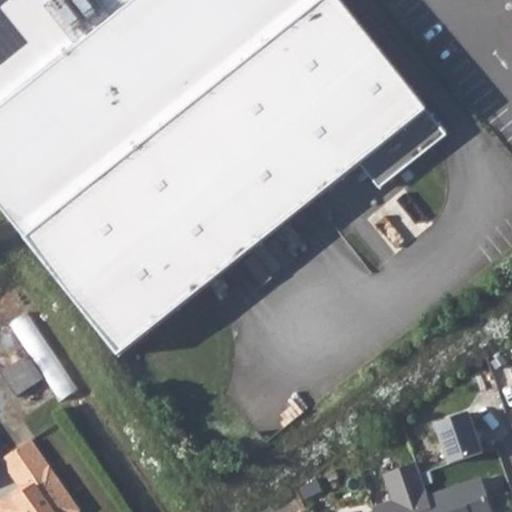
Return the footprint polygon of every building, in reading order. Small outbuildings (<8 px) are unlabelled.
[(454,142),(341,0),(0,0),(0,197),(130,360),(367,171),(387,195),(454,142)] [(0,370),(0,372),(15,395),(43,376),(27,352),(0,370)] [(436,424),(450,464),(483,453),(469,412),(436,424)] [(30,437),(3,456),(25,489),(17,494),(14,490),(0,499),(0,511),(72,511),(78,508),(30,437)] [(393,500),(372,507),(373,511),(433,511),(428,497),(416,463),(384,474),(393,500)] [(481,478),(428,497),(433,511),(497,511),(494,502),(488,499),(481,478)]
